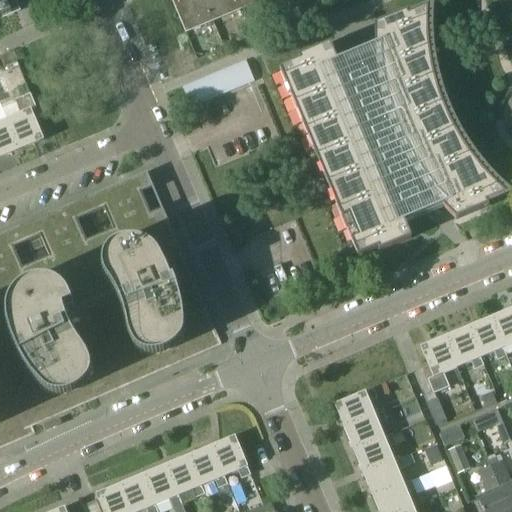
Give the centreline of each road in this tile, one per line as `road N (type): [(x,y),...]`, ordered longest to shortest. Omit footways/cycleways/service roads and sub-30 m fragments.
road 1 (residential): [(511,255),(255,363)]
road 2 (residential): [(255,363),(0,473)]
road 3 (residential): [(255,363),(153,131)]
road 4 (residential): [(153,131),(0,196)]
road 5 (residential): [(255,363),(319,511)]
road 6 (residential): [(153,131),(95,0)]
